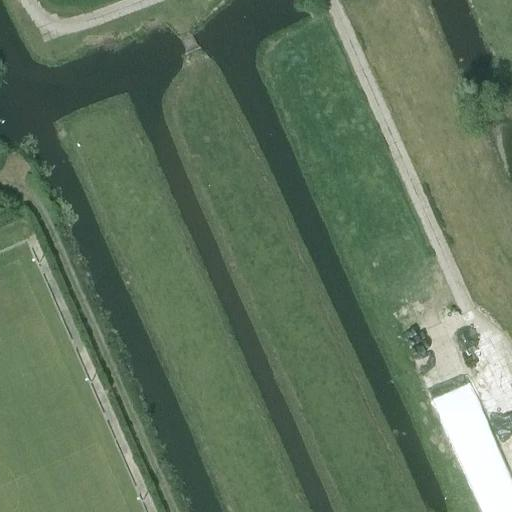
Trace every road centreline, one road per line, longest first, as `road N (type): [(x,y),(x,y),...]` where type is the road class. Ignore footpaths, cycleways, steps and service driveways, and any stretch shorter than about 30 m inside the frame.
road 1 (track): [(511,395),(330,0)]
road 2 (track): [(141,0),(53,30),(28,0)]
